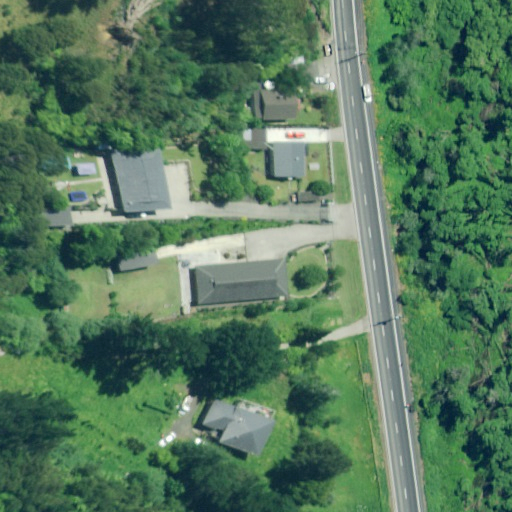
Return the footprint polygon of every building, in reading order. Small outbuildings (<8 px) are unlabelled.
[(313,58),(292,57),(290,83),(311,84),(313,58)] [(293,120),(292,92),(253,92),(253,120),(293,120)] [(268,131),(250,130),(249,149),(267,150),(268,131)] [(300,144),(274,143),(273,177),(299,178),(300,144)] [(156,211),(157,151),(115,151),(115,211),(156,211)] [(71,210),(47,210),(47,226),(71,226),(71,210)] [(157,266),(155,253),(122,258),(124,271),(157,266)] [(286,295),(281,258),(196,269),(201,305),(286,295)] [(262,420),(203,400),(194,424),(216,432),(212,443),(249,456),(262,420)]
